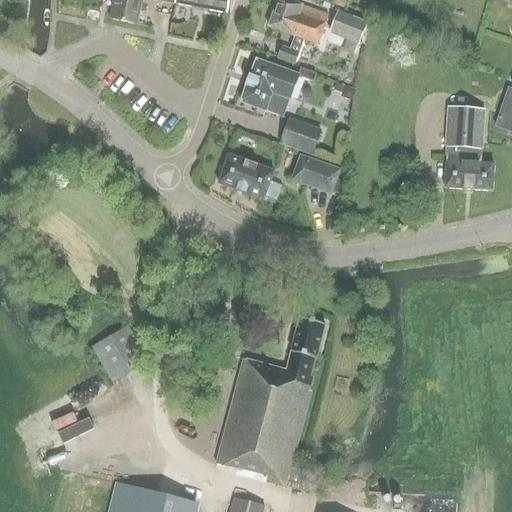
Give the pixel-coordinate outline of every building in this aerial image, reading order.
[(140,0),(152,0),(174,4),(174,0),(113,0),(109,19),(136,25),(140,0)] [(174,0),(174,4),(226,14),(229,0),(174,0)] [(302,6),(286,0),(277,0),(268,27),(294,36),(289,49),(282,47),(277,59),(293,65),(303,40),(317,45),(327,16),(301,7),(302,6)] [(330,34),(358,45),(366,24),(338,13),(330,34)] [(289,101),(298,76),(256,60),(240,103),(277,117),(284,99),(289,101)] [(354,91),(336,84),(333,91),(342,94),(345,99),(351,101),(354,91)] [(511,90),(508,89),(495,127),(511,132),(511,90)] [(491,192),(493,165),(480,164),(483,111),(448,109),(444,157),(446,157),(444,189),(491,192)] [(311,155),(320,131),(288,120),(280,144),(311,155)] [(273,172),(228,156),(218,184),(263,201),(264,197),(276,201),(281,186),(270,182),(273,172)] [(340,170),(299,156),(290,181),(330,196),(340,170)] [(315,360),(324,325),(299,318),(286,371),(243,360),(234,393),(216,466),(236,471),(235,475),(304,492),(309,473),(291,468),(311,391),(309,391),(312,377),(310,377),(314,359),(315,360)] [(113,384),(148,362),(127,327),(92,348),(113,384)] [(194,511),(196,505),(118,485),(111,511),(194,511)] [(262,511),(264,507),(234,499),(230,511),(262,511)]
